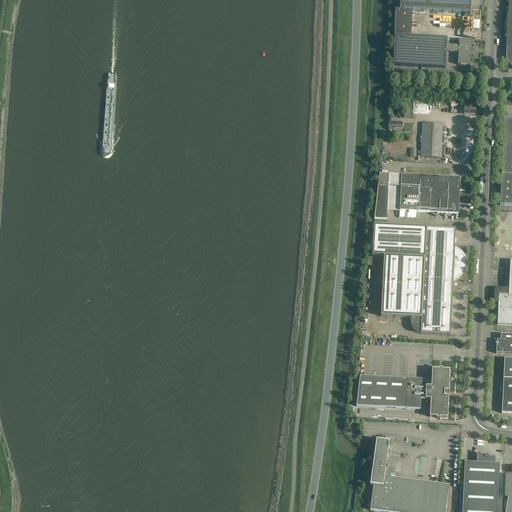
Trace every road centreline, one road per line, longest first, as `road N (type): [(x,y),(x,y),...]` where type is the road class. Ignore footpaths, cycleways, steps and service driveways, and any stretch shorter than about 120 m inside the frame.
road 1 (tertiary): [(307,511),(345,226),(357,0)]
road 2 (unclassified): [(478,425),(491,78)]
